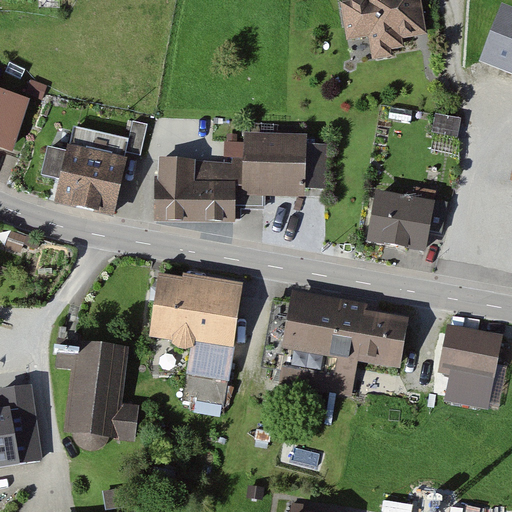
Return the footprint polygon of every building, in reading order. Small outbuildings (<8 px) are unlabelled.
[(357,0),(350,1),(355,39),(377,37),(380,61),(400,59),(399,48),(409,47),(408,37),(434,35),(429,0),(357,0)] [(511,11),(504,8),(480,65),(511,78),(511,11)] [(27,103),(0,94),(0,149),(11,153),(27,103)] [(248,163),(161,162),(160,223),(249,224),(249,209),(266,209),(266,198),(315,199),(315,187),(329,187),(330,146),(313,146),(314,134),(249,133),(248,163)] [(134,162),(76,149),(62,208),(120,221),(134,162)] [(438,201),(387,192),(378,243),(430,251),(438,201)] [(248,288),(169,275),(160,334),(196,340),(189,383),(232,390),(248,288)] [(417,318),(303,296),(292,352),(343,362),(341,375),(284,365),(281,384),(355,398),(361,367),(406,375),(417,318)] [(508,342),(454,328),(443,375),(457,379),(451,402),(491,412),(508,342)] [(135,351),(84,346),(83,356),(68,354),(66,371),(78,372),(71,440),(142,447),(146,408),(130,407),(135,351)] [(9,414),(0,415),(0,468),(40,465),(34,395),(8,398),(9,414)]
